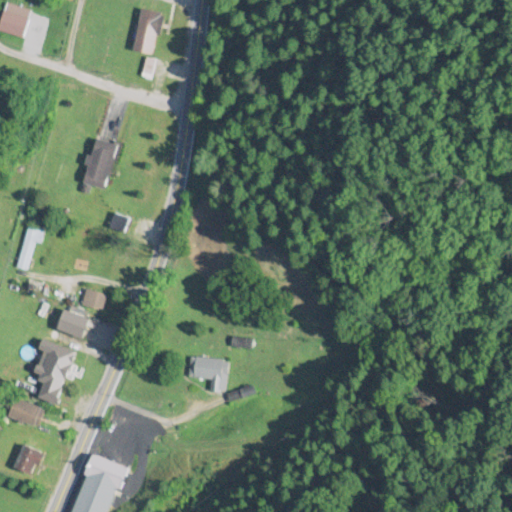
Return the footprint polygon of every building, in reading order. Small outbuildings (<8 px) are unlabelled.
[(167,14),(144,9),(136,51),(159,56),(167,14)] [(110,190),(121,145),(98,139),(86,184),(110,190)] [(131,221),(117,215),(111,229),(125,234),(131,221)] [(19,269),(29,271),(37,243),(44,245),(47,231),(30,226),(19,269)] [(82,304),(101,313),(108,299),(90,290),(82,304)] [(86,341),(94,321),(69,311),(61,331),(86,341)] [(43,352),(51,355),(46,371),(41,369),(37,380),(47,384),(41,400),(61,406),(79,352),(46,341),(43,352)] [(212,381),(211,394),(228,395),(230,362),(192,359),(191,379),(212,381)] [(49,413),(20,399),(12,416),(40,430),(49,413)] [(47,455),(27,446),(16,469),(36,478),(47,455)] [(112,511),(126,466),(93,457),(77,511),(112,511)]
